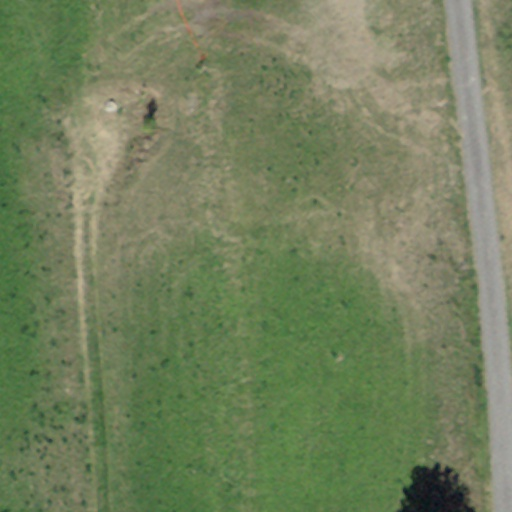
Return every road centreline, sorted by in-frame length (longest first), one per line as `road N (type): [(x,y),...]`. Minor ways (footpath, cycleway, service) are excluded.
road 1 (track): [(504,511),(449,0)]
road 2 (track): [(102,511),(79,138)]
